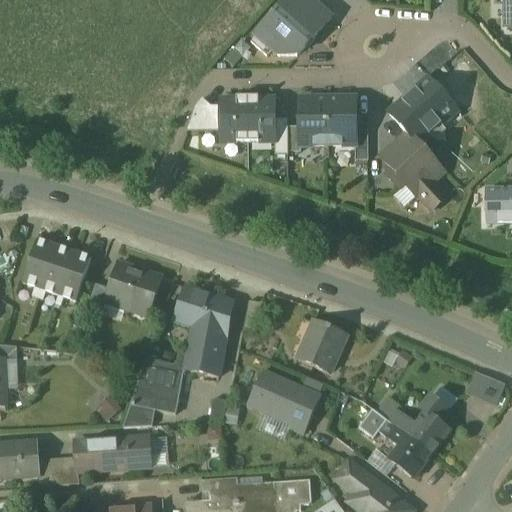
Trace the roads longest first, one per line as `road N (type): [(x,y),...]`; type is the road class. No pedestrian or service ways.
road 1 (tertiary): [(511,363),(431,325),(143,220),(0,183)]
road 2 (residential): [(365,72),(215,80)]
road 3 (residential): [(511,80),(462,33),(393,28)]
